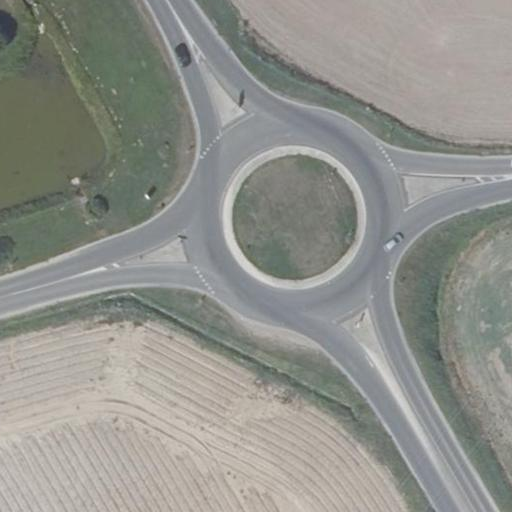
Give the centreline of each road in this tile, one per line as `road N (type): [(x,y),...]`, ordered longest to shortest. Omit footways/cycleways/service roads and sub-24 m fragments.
road 1 (primary): [(484,511),(391,340),(388,299)]
road 2 (primary): [(316,340),(349,359),(389,405),(451,511)]
road 3 (primary): [(396,162),(378,140),(327,112),(270,112)]
road 4 (primary): [(197,283),(248,330),(316,340)]
